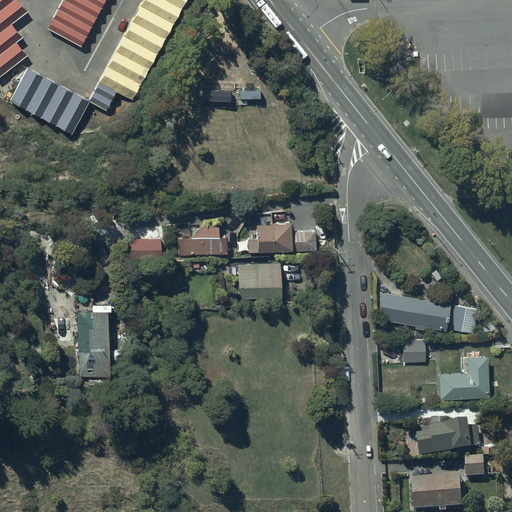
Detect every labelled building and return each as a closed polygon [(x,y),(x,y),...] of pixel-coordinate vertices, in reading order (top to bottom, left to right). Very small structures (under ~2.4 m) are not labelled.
[(0,0),(0,78),(27,59),(17,45),(23,40),(13,26),(28,15),(17,0),(0,0)] [(26,70),(9,102),(71,136),(88,105),(105,114),(116,94),(130,102),(186,0),(142,0),(86,103),(26,70)] [(106,0),(63,0),(47,30),(81,48),(106,0)] [(247,239),(248,255),(293,251),(310,253),(319,253),(317,231),(293,233),(292,220),(255,223),(256,239),(247,239)] [(192,233),(178,233),(179,253),(226,252),(225,229),(218,229),(218,221),(200,222),(192,233)] [(160,237),(130,239),(132,261),(162,258),(160,237)] [(208,259),(191,262),(193,270),(210,267),(208,259)] [(279,262),(237,264),(239,299),(281,296),(279,262)] [(465,285),(459,289),(463,294),(462,295),(468,301),(474,296),(465,285)] [(27,290),(30,307),(48,304),(44,286),(27,290)] [(92,289),(75,291),(80,372),(110,370),(109,363),(112,363),(109,302),(111,302),(111,294),(92,295),(92,289)] [(446,324),(449,297),(435,295),(399,290),(398,291),(386,289),(384,306),(395,307),(394,317),(415,320),(414,324),(424,325),(424,322),(446,324)] [(478,304),(453,301),(450,326),(475,329),(478,304)] [(424,335),(402,337),(404,360),(426,359),(424,335)] [(490,392),(487,349),(466,351),(467,368),(439,369),(440,395),(490,392)] [(311,352),(287,355),(288,368),(312,365),(311,352)] [(252,355),(236,356),(237,373),(243,372),(245,407),(254,406),(254,402),(289,400),(288,369),(253,372),(252,355)] [(208,374),(193,375),(195,395),(210,394),(208,374)] [(193,394),(180,395),(180,406),(194,406),(193,394)] [(270,406),(233,410),(234,429),(225,430),(225,442),(229,442),(230,457),(244,457),(244,455),(279,451),(279,435),(259,437),(259,427),(272,427),(270,406)] [(417,431),(420,453),(480,444),(478,423),(475,424),(474,418),(470,418),(469,416),(443,420),(443,416),(422,419),(423,430),(417,431)] [(223,439),(209,440),(211,458),(224,457),(223,439)] [(485,454),(466,455),(467,474),(486,474),(485,454)] [(279,456),(239,460),(241,506),(281,501),(279,456)] [(207,468),(188,472),(194,502),(213,498),(207,468)] [(461,471),(413,475),(415,506),(441,505),(441,509),(448,509),(447,504),(463,503),(461,471)]
